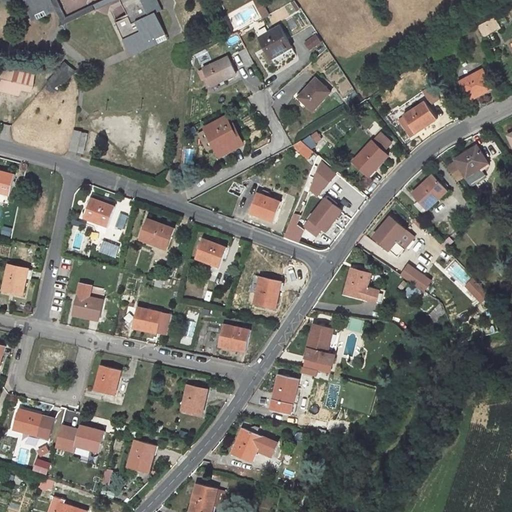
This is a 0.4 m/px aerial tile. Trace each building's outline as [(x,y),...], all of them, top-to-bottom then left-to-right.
[(51,0),(55,6),(35,15),(28,0),(0,0),(0,1),(24,4),(33,21),(56,10),(64,24),(115,0),(103,0),(66,17),(57,0),(51,0)] [(28,0),(35,15),(55,6),(51,0),(28,0)] [(158,0),(120,0),(128,16),(115,22),(119,30),(136,22),(146,43),(167,34),(157,12),(163,9),(158,0)] [(261,0),(254,0),(264,16),(269,14),(261,0)] [(491,34),(498,30),(492,18),(482,24),(487,32),(490,31),(491,34)] [(119,30),(132,56),(169,38),(167,34),(146,43),(136,22),(119,30)] [(280,25),(260,37),(272,58),(292,47),(280,25)] [(246,48),(240,52),(247,66),(253,62),(246,48)] [(228,57),(204,68),(208,76),(212,85),(236,73),(228,57)] [(35,75),(37,66),(21,62),(18,71),(0,65),(0,82),(29,90),(33,75),(35,75)] [(67,64),(48,86),(57,93),(75,71),(67,64)] [(483,70),(461,82),(469,98),(477,94),(478,96),(492,88),(483,70)] [(316,77),(299,97),(314,111),(331,92),(316,77)] [(29,90),(0,82),(0,90),(18,95),(19,89),(29,91),(29,90)] [(431,102),(439,98),(432,84),(424,88),(431,102)] [(426,102),(404,116),(415,132),(423,127),(424,128),(437,118),(426,102)] [(226,118),(207,128),(208,129),(200,134),(209,150),(217,146),(222,155),(243,144),(235,129),(233,130),(226,118)] [(81,132),(73,130),(69,150),(77,152),(81,132)] [(315,143),(322,139),(318,131),(311,135),(315,143)] [(303,138),(295,145),(308,159),(316,152),(303,138)] [(374,141),(354,161),(369,175),(375,168),(376,169),(389,155),(374,141)] [(481,152),(477,146),(456,160),(457,161),(448,167),(458,180),(466,176),(467,177),(482,168),(481,166),(488,162),(481,152)] [(496,156),(490,147),(481,152),(488,162),(496,156)] [(15,175),(0,170),(0,191),(10,194),(15,175)] [(178,173),(169,170),(167,179),(177,183),(178,173)] [(434,175),(413,194),(428,209),(441,196),(442,198),(449,191),(447,188),(450,185),(443,178),(440,181),(434,175)] [(282,202),(258,193),(251,211),(259,214),(259,215),(275,221),(282,202)] [(343,211),(327,198),(310,219),(325,230),(331,223),(332,224),(343,211)] [(116,207),(91,199),(85,218),(101,224),(101,222),(109,225),(116,207)] [(118,225),(126,227),(129,214),(121,212),(118,225)] [(406,231),(391,217),(375,237),(389,249),(395,242),(396,243),(406,231)] [(175,229),(148,219),(141,240),(159,246),(160,245),(168,247),(175,229)] [(447,249),(454,242),(450,237),(442,244),(447,249)] [(105,239),(102,250),(118,256),(122,245),(105,239)] [(227,248),(203,239),(196,258),(212,264),(212,262),(221,265),(227,248)] [(409,253),(404,260),(414,268),(419,261),(409,253)] [(27,268),(9,264),(3,289),(24,294),(27,277),(25,277),(27,268)] [(372,274),(352,268),(345,293),(376,302),(379,291),(368,288),(372,274)] [(282,281),(261,277),(255,304),(276,309),(281,290),(280,290),(282,281)] [(163,279),(157,278),(155,285),(161,287),(163,279)] [(478,281),(471,287),(473,290),(475,289),(480,295),(487,291),(486,289),(478,281)] [(92,286),(81,283),(74,314),(91,318),(91,316),(99,318),(104,300),(90,297),(92,286)] [(163,313),(138,307),(134,327),(149,331),(150,329),(159,331),(163,313)] [(334,328),(315,323),(306,357),(334,364),(336,354),(327,352),(328,344),(330,344),(334,328)] [(251,331),(224,325),(219,346),(238,350),(238,349),(247,350),(251,331)] [(327,352),(336,354),(342,330),(334,328),(330,344),(328,344),(327,352)] [(120,369),(102,365),(95,389),(115,395),(119,378),(118,378),(120,369)] [(300,379),(280,374),(272,409),(292,414),(295,403),(293,403),(294,395),(296,395),(300,379)] [(206,388),(188,384),(182,409),(202,414),(206,398),(204,397),(206,388)] [(55,418),(20,409),(15,429),(31,433),(32,432),(40,434),(40,435),(50,437),(55,418)] [(106,432),(81,425),(76,444),(92,449),(92,447),(101,450),(106,432)] [(258,450),(260,446),(275,453),(279,442),(245,428),(233,453),(252,461),(256,453),(257,453),(258,450)] [(342,430),(335,429),(329,432),(329,435),(340,437),(342,430)] [(155,445),(136,439),(129,466),(149,472),(154,454),(153,453),(155,445)] [(258,450),(273,456),(275,453),(260,446),(258,450)] [(51,473),(54,462),(40,457),(36,467),(51,473)] [(218,488),(198,483),(191,510),(197,511),(211,511),(213,507),(214,507),(215,505),(218,489),(218,488)] [(223,507),(226,491),(218,489),(215,505),(223,507)] [(299,492),(297,503),(307,506),(310,495),(299,492)] [(49,511),(87,511),(88,511),(62,503),(63,499),(55,496),(49,511)]
